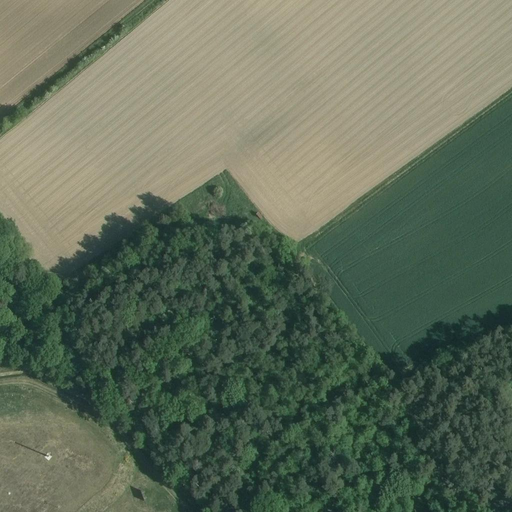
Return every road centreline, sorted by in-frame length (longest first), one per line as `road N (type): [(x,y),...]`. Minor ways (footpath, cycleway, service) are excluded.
road 1 (track): [(280,511),(186,418),(0,345)]
road 2 (track): [(0,118),(145,0)]
